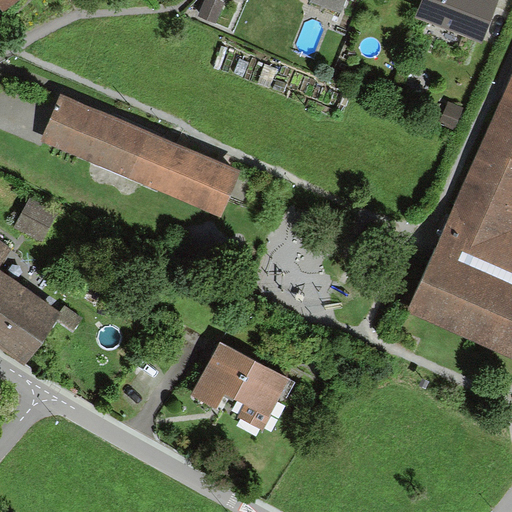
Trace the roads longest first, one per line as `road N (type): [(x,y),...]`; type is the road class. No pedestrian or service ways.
road 1 (residential): [(45,390),(259,511)]
road 2 (track): [(0,53),(86,11),(186,0)]
